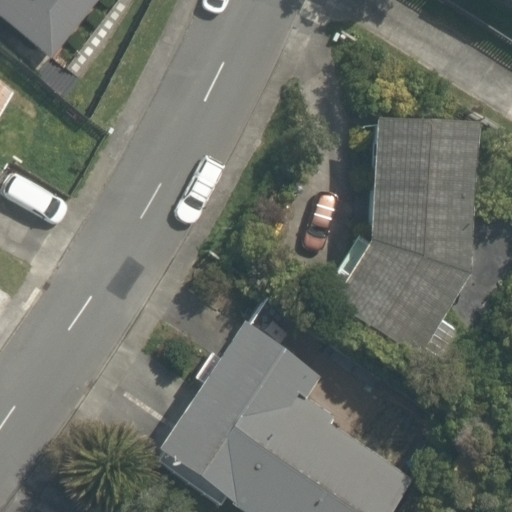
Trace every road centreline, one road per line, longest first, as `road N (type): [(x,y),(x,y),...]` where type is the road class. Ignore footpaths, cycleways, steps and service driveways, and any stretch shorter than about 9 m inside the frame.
road 1 (residential): [(0,429),(90,303),(249,0)]
road 2 (unknown): [(388,0),(511,80)]
